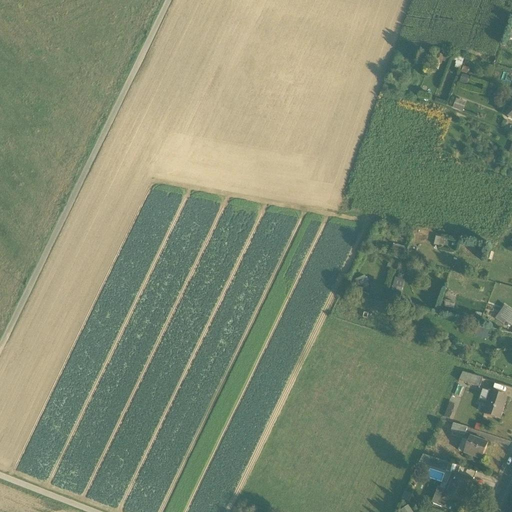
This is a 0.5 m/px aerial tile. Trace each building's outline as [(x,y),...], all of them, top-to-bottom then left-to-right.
[(464,111),(466,102),(455,100),(454,110),(464,111)] [(443,248),(446,239),(436,237),(434,245),(443,248)] [(403,295),(404,279),(394,279),(393,294),(403,295)] [(363,310),(373,313),(375,305),(365,303),(363,310)] [(511,311),(505,306),(495,320),(503,326),(505,323),(511,327),(511,311)] [(459,380),(470,384),(472,376),(463,373),(459,380)] [(470,384),(483,388),(485,380),(472,376),(470,384)] [(480,401),(488,403),(491,393),(483,391),(480,401)] [(507,398),(491,393),(488,403),(484,416),(500,420),(507,398)] [(451,433),(465,437),(467,429),(454,424),(451,433)] [(464,453),(481,461),(488,444),(470,437),(464,453)] [(425,465),(441,470),(441,469),(443,462),(427,457),(425,465)] [(441,507),(446,509),(448,502),(462,508),(473,482),(453,474),(449,483),(443,497),(436,495),(433,504),(440,507),(441,507)] [(442,480),(436,495),(443,497),(449,483),(442,480)] [(400,501),(413,505),(415,499),(403,495),(400,501)]
